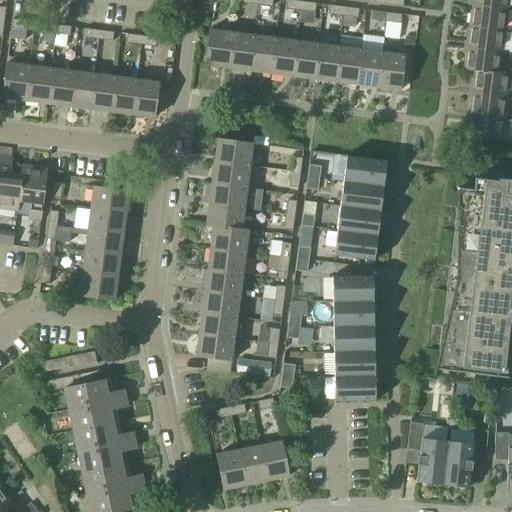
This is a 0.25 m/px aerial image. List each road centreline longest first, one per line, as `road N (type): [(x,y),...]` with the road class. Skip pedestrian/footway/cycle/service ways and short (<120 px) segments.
road 1 (residential): [(187,511),(149,326)]
road 2 (residential): [(149,326),(169,155)]
road 3 (residential): [(169,155),(0,134)]
road 4 (residential): [(169,155),(183,1),(172,0)]
road 5 (residential): [(149,326),(26,311),(0,330)]
